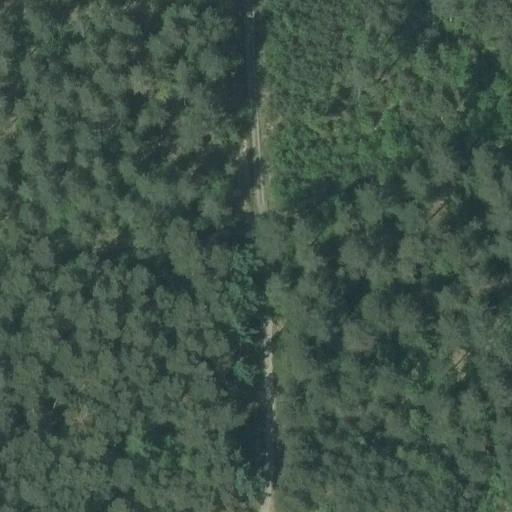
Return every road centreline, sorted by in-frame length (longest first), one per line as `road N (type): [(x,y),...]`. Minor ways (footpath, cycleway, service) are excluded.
road 1 (track): [(263,511),(268,396),(260,227)]
road 2 (track): [(251,0),(260,227)]
